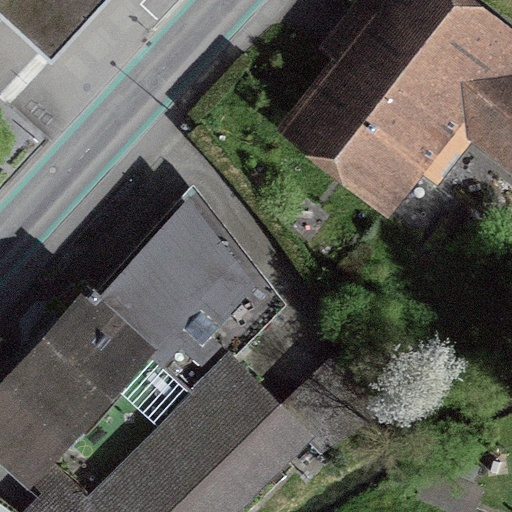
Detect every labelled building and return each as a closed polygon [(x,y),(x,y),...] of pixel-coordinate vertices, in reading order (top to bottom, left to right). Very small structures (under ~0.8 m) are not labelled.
[(0,0),(0,6),(60,56),(108,0),(0,0)] [(511,86),(507,82),(511,76),(511,45),(455,0),(402,0),(298,132),(387,203),(415,168),(430,180),(470,129),(511,161),(511,86)] [(101,299),(90,290),(86,295),(193,392),(228,357),(276,308),(192,198),(101,299)] [(89,500),(78,511),(227,511),(304,436),(277,407),(228,357),(193,392),(86,295),(83,293),(0,385),(0,457),(27,481),(45,461),(89,500)] [(336,350),(277,407),(304,436),(318,451),(381,409),(336,350)]
